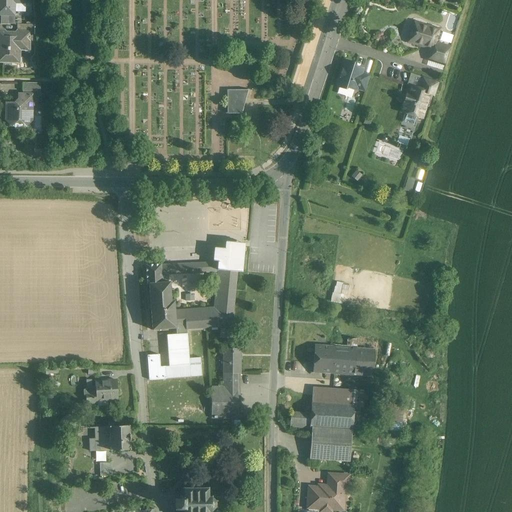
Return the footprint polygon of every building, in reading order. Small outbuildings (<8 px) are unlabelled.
[(25,0),(0,0),(0,14),(1,15),(12,15),(12,14),(12,1),(25,1),(25,0)] [(12,15),(1,15),(1,24),(15,25),(15,14),(12,14),(12,15)] [(439,30),(414,22),(408,41),(431,49),(433,49),(435,43),(439,30)] [(34,25),(19,25),(19,33),(19,34),(24,34),(33,35),(34,25)] [(19,33),(6,33),(4,31),(0,30),(0,48),(0,54),(2,56),(1,63),(11,63),(13,61),(13,57),(19,58),(20,49),(23,49),(25,51),(29,51),(29,42),(28,40),(24,40),(24,34),(19,34),(19,33)] [(443,32),(441,40),(452,43),(454,35),(443,32)] [(450,48),(435,43),(433,49),(431,49),(427,60),(444,65),(450,48)] [(352,63),(347,61),(343,64),(337,83),(339,87),(344,89),(346,88),(354,90),(356,89),(361,73),(359,70),(355,69),(352,63)] [(361,73),(356,89),(364,91),(369,75),(361,73)] [(439,82),(422,77),(418,88),(430,92),(429,95),(434,97),(439,82)] [(23,83),(23,95),(34,96),(34,97),(41,97),(40,83),(23,83)] [(418,88),(412,86),(409,95),(406,94),(403,103),(404,103),(401,112),(421,119),(429,95),(430,92),(418,88)] [(227,114),(241,114),(246,100),(248,91),(227,91),(227,114)] [(7,104),(7,120),(11,125),(12,125),(15,128),(22,128),(26,125),(31,121),(31,106),(34,104),(34,97),(34,96),(23,95),(19,95),(19,102),(15,106),(14,104),(7,104)] [(409,177),(405,188),(412,191),(416,180),(409,177)] [(245,243),(225,241),(225,249),(214,248),(213,261),(146,265),(147,285),(149,285),(153,330),(176,328),(177,334),(167,336),(170,366),(189,364),(187,334),(186,330),(218,327),(223,328),(232,328),(237,272),(242,272),(245,243)] [(332,293),(330,302),(341,304),(342,295),(332,293)] [(229,338),(230,329),(220,328),(219,337),(229,338)] [(357,339),(348,338),(347,348),(355,348),(357,348),(357,339)] [(347,348),(315,345),(314,372),(353,375),(355,348),(347,348)] [(357,348),(355,348),(353,375),(372,376),(374,350),(357,348)] [(223,374),(224,374),(240,374),(241,374),(241,349),(223,349),(223,374)] [(88,375),(99,375),(99,367),(88,367),(88,375)] [(240,418),(240,374),(224,374),(223,387),(211,387),(211,419),(240,418)] [(117,399),(116,381),(95,382),(96,390),(94,390),(93,388),(85,388),(83,390),(84,395),(86,397),(86,403),(88,405),(97,405),(97,400),(117,399)] [(363,391),(313,388),(312,402),(353,405),(353,406),(362,406),(363,391)] [(353,405),(312,402),(311,414),(310,428),(312,428),(352,431),(353,406),(353,405)] [(311,414),(291,412),(290,427),(310,428),(311,414)] [(95,451),(129,451),(129,427),(95,427),(95,451)] [(352,431),(312,428),(309,459),(350,462),(352,431)] [(100,476),(111,476),(111,462),(100,462),(100,476)] [(328,474),(328,486),(345,487),(345,488),(348,488),(349,475),(328,474)] [(307,507),(320,508),(320,511),(323,511),(331,511),(331,510),(343,510),(345,488),(345,487),(328,486),(323,485),(323,487),(309,486),(307,507)] [(175,510),(183,510),(183,511),(184,511),(216,511),(217,511),(216,510),(212,510),(215,507),(217,508),(217,507),(215,506),(215,502),(217,501),(217,500),(215,501),(212,498),(212,496),(211,496),(210,498),(208,498),(208,489),(209,488),(208,487),(207,488),(200,488),(200,486),(198,486),(198,488),(193,488),(193,486),(191,486),(191,488),(185,488),(183,487),(182,488),(184,490),(184,496),(180,496),(180,499),(175,499),(175,510)]
